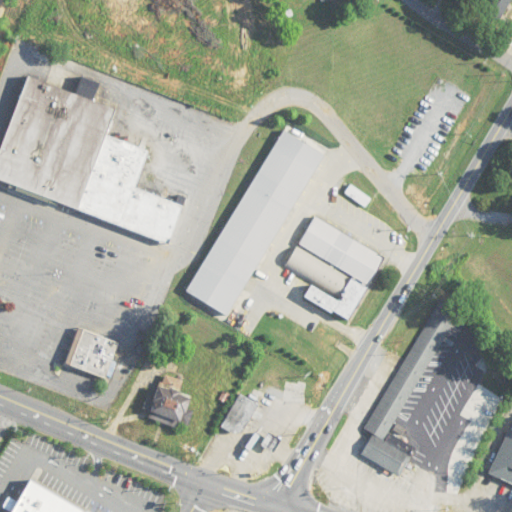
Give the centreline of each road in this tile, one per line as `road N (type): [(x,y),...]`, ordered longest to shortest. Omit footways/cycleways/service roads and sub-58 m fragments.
road 1 (primary): [(276,503),(511,112)]
road 2 (secondary): [(0,400),(276,503)]
